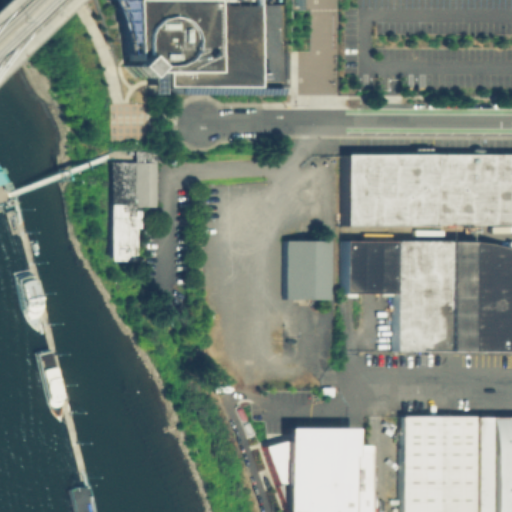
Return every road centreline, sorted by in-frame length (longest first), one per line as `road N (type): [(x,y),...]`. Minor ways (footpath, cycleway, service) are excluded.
road 1 (residential): [(310,121),(511,121)]
road 2 (residential): [(357,390),(511,390)]
